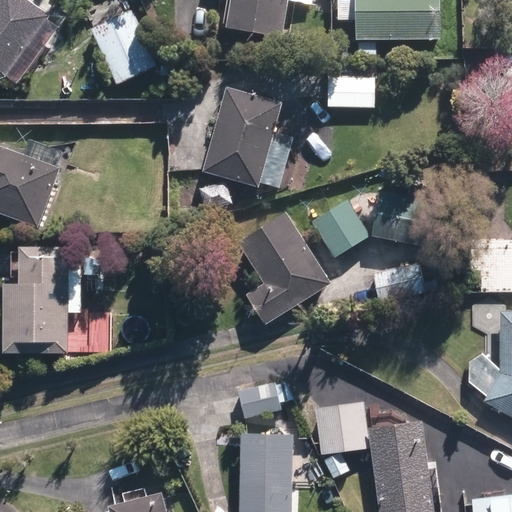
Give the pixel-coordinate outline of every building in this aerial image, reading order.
[(0,75),(7,72),(46,17),(21,0),(1,0),(0,2),(0,75)] [(281,34),(286,0),(238,0),(234,26),(281,34)] [(440,0),(362,0),(363,37),(441,36),(440,0)] [(131,16),(100,31),(122,76),(153,61),(131,16)] [(372,80),(332,80),(332,104),(372,104),(372,80)] [(258,184),(280,107),(232,93),(211,171),(258,184)] [(373,127),(332,127),(333,160),(373,159),(373,127)] [(0,210),(39,224),(58,170),(0,150),(0,210)] [(234,205),(230,182),(207,186),(210,208),(234,205)] [(436,244),(446,197),(414,190),(412,200),(386,194),(378,232),(436,244)] [(347,204),(320,221),(340,252),(367,234),(347,204)] [(270,320),(288,309),(328,284),(288,220),(248,245),(274,286),(256,297),(270,320)] [(66,350),(68,252),(28,252),(27,288),(11,288),(10,350),(66,350)] [(419,266),(378,276),(384,300),(425,291),(419,266)] [(504,370),(490,393),(511,405),(511,310),(504,311),(504,370)] [(272,381),(243,390),(250,412),(279,403),(272,381)] [(363,400),(322,405),(327,444),(368,439),(363,400)] [(430,511),(421,422),(379,426),(388,511),(430,511)] [(288,511),(291,433),(250,431),(247,511),(288,511)] [(374,447),(327,451),(329,476),(376,472),(374,447)] [(511,511),(511,492),(479,495),(480,511),(511,511)] [(166,511),(163,497),(121,507),(122,511),(166,511)]
